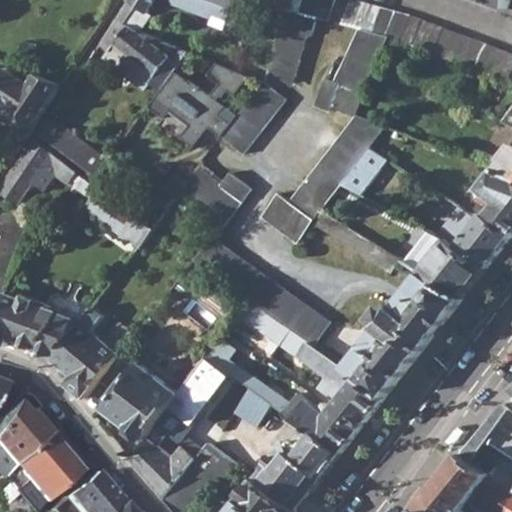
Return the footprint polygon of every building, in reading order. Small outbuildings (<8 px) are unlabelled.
[(130,0),(117,20),(142,31),(153,14),(149,11),(156,0),(173,0),(174,3),(212,15),(209,22),(226,28),(228,22),(236,23),(244,0),(130,0)] [(391,35),(509,83),(511,75),(511,73),(511,54),(407,13),(360,0),(267,0),(288,6),(320,14),(364,27),(391,35)] [(511,0),(485,0),(508,8),(510,0),(511,0)] [(314,34),(320,14),(288,6),(270,67),(294,85),(311,32),(314,34)] [(192,51),(142,31),(117,20),(102,42),(112,50),(107,57),(148,88),(152,81),(162,89),(176,71),(192,51)] [(334,108),(336,108),(343,88),(364,95),(371,78),(376,69),(391,35),(364,27),(339,83),(328,79),(318,105),(333,111),(334,108)] [(212,127),(224,136),(234,124),(222,114),(228,106),(219,99),(222,95),(224,97),(230,90),(236,95),(251,75),(220,63),(209,75),(221,84),(213,95),(192,80),(191,82),(176,71),(162,89),(149,107),(165,118),(171,110),(192,126),(184,138),(197,148),(212,127)] [(0,85),(0,97),(39,125),(65,85),(43,76),(35,85),(11,69),(0,85)] [(376,69),(371,78),(379,83),(384,73),(376,69)] [(224,136),(244,153),(287,97),(265,81),(234,124),(224,136)] [(355,115),(364,95),(343,88),(336,108),(355,115)] [(46,135),(77,159),(98,176),(112,157),(53,113),(46,125),(46,135)] [(314,222),(393,271),(402,258),(324,210),(387,127),(358,116),(291,202),(280,194),(263,216),(299,242),(314,222)] [(3,189),(24,204),(51,164),(61,170),(59,171),(69,178),(75,170),(37,140),(3,189)] [(511,176),(511,146),(502,160),(505,162),(498,171),(511,176)] [(10,168),(0,164),(0,181),(10,168)] [(182,192),(226,226),(253,189),(233,172),(224,184),(202,167),(190,183),(184,191),(182,192)] [(485,214),(481,219),(507,241),(511,234),(511,176),(498,171),(482,189),(499,203),(488,216),(485,214)] [(184,191),(190,183),(177,173),(158,199),(171,208),(182,192),(184,191)] [(88,206),(112,224),(116,231),(126,238),(131,238),(143,247),(156,229),(143,219),(101,188),(88,206)] [(0,316),(9,293),(38,224),(0,196),(0,233),(3,238),(0,246),(0,316)] [(158,199),(143,219),(156,229),(171,208),(158,199)] [(449,240),(459,246),(487,266),(507,241),(481,219),(471,212),(449,240)] [(461,295),(464,297),(487,266),(459,246),(449,240),(431,231),(408,261),(422,271),(461,295)] [(254,302),(315,346),(332,322),(215,238),(197,260),(254,302)] [(382,324),(347,369),(385,397),(464,297),(461,295),(422,271),(393,310),(386,305),(375,318),(382,324)] [(0,316),(0,342),(18,350),(21,344),(58,358),(73,340),(96,310),(98,307),(71,297),(61,298),(55,305),(27,294),(25,299),(9,293),(0,316)] [(270,389),(263,397),(273,404),(292,417),(298,421),(308,429),(314,432),(342,453),(385,397),(347,369),(315,346),(254,302),(243,317),(317,371),(327,379),(320,389),(338,403),(334,407),(328,416),(312,403),(301,396),(293,406),(270,389)] [(57,360),(75,374),(70,383),(89,397),(123,354),(95,333),(106,317),(96,310),(73,340),(58,358),(57,360)] [(210,360),(223,370),(236,354),(223,343),(210,360)] [(184,447),(201,460),(213,446),(206,440),(196,424),(222,392),(242,407),(253,391),(223,370),(210,360),(183,395),(158,427),(169,435),(184,447)] [(111,410),(149,439),(158,427),(183,395),(143,367),(123,394),(118,390),(113,397),(118,400),(111,410)] [(310,381),(320,389),(327,379),(317,371),(310,381)] [(0,419),(11,404),(19,392),(0,384),(0,419)] [(242,407),(260,421),(262,419),(263,420),(273,404),(263,397),(253,391),(242,407)] [(314,400),(312,403),(328,416),(334,407),(323,399),(314,400)] [(511,454),(511,453),(511,406),(508,403),(466,454),(484,466),(492,457),(503,465),(497,473),(511,483),(511,454)] [(0,419),(0,445),(15,463),(48,435),(32,415),(27,420),(11,404),(0,419)] [(272,455),(283,442),(278,438),(292,417),(273,404),(263,420),(262,419),(260,421),(247,438),(265,451),(272,455)] [(283,442),(298,421),(292,417),(278,438),(283,442)] [(459,442),(468,429),(462,425),(452,438),(459,442)] [(201,460),(184,447),(176,458),(160,446),(169,435),(158,427),(149,439),(134,459),(167,499),(201,460)] [(314,432),(308,429),(301,438),(307,441),(314,432)] [(307,441),(300,452),(289,443),(258,480),(297,510),(342,453),(314,432),(307,441)] [(13,465),(44,502),(80,471),(48,435),(15,463),(13,465)] [(167,499),(177,511),(202,511),(240,467),(213,446),(201,460),(167,499)] [(266,462),(272,455),(265,451),(260,458),(266,462)] [(422,507),(428,511),(471,511),(468,510),(474,501),(491,511),(511,511),(511,483),(497,473),(503,465),(492,457),(484,466),(466,454),(422,507)] [(103,511),(115,499),(93,473),(51,509),(53,511),(103,511)] [(254,478),(242,492),(247,496),(258,480),(254,478)] [(295,511),(297,510),(258,480),(247,496),(242,492),(239,497),(243,500),(233,511),(295,511)]
